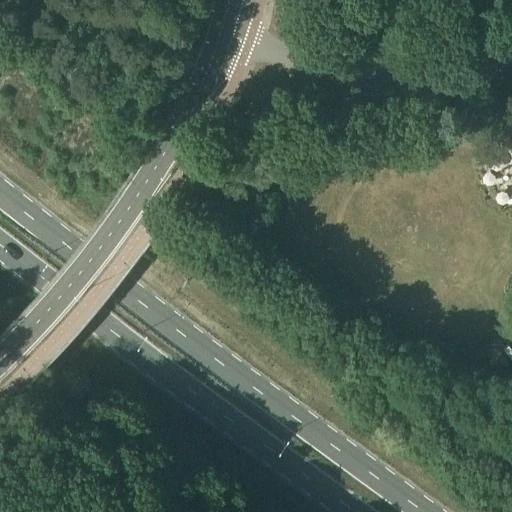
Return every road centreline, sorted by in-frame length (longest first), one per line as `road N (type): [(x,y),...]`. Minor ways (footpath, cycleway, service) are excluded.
road 1 (primary): [(428,511),(0,190)]
road 2 (primary): [(0,244),(356,511)]
road 3 (tertiary): [(0,360),(76,278),(144,186),(185,119),(220,34)]
road 4 (unclassified): [(511,60),(380,75),(319,66),(220,34)]
